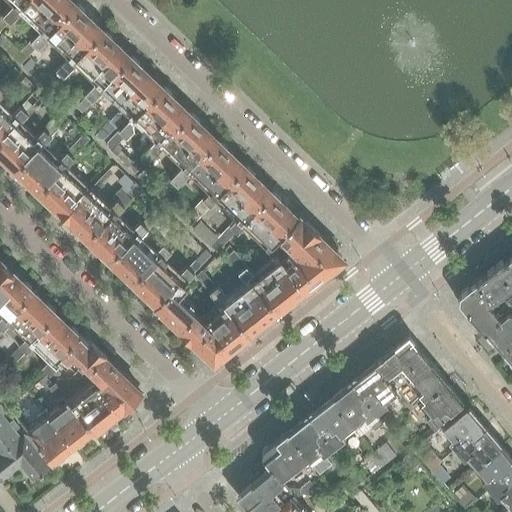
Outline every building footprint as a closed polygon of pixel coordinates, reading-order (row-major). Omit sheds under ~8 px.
[(4,18),(22,0),(15,0),(16,1),(1,15),(4,18)] [(32,43),(72,3),(68,0),(22,0),(4,18),(8,22),(22,7),(43,26),(29,40),(32,43)] [(58,72),(100,30),(84,14),(84,10),(78,5),(74,5),(72,3),(32,43),(35,46),(49,32),(71,53),(56,69),(58,72)] [(98,86),(127,56),(111,40),(111,36),(105,31),(101,31),(100,30),(58,72),(63,76),(75,63),(95,83),(98,86)] [(0,37),(0,44),(5,49),(11,43),(2,35),(0,37)] [(35,47),(28,41),(19,51),(11,43),(5,49),(19,63),(35,47)] [(130,116),(159,87),(138,66),(138,62),(132,57),(128,57),(127,56),(98,86),(95,83),(84,94),(86,95),(75,106),(80,110),(81,111),(102,90),(122,109),(120,112),(117,112),(108,120),(115,127),(128,114),(130,116)] [(30,58),(22,66),(27,71),(35,63),(30,58)] [(0,87),(17,70),(14,67),(0,81),(0,87)] [(17,70),(0,87),(0,133),(41,92),(37,88),(19,107),(17,105),(7,116),(0,108),(0,94),(21,73),(17,70)] [(62,76),(56,70),(43,84),(49,90),(62,76)] [(145,155),(187,113),(170,97),(170,93),(165,88),(161,88),(159,87),(130,116),(118,129),(123,134),(131,126),(130,122),(136,116),(157,136),(142,152),(145,155)] [(41,92),(0,133),(0,151),(14,165),(63,114),(60,111),(32,140),(17,125),(45,96),(41,92)] [(74,105),(77,101),(70,94),(61,103),(69,110),(74,105)] [(69,110),(68,111),(74,116),(80,110),(75,106),(74,105),(69,110)] [(173,181),(213,138),(198,123),(198,119),(192,114),(188,114),(187,113),(145,155),(148,159),(164,142),(185,162),(170,178),(173,181)] [(63,114),(14,165),(37,188),(87,136),(84,133),(55,162),(40,147),(59,128),(56,126),(65,116),(63,114)] [(106,138),(115,129),(107,122),(95,134),(99,138),(106,138)] [(107,142),(107,148),(110,151),(123,137),(116,132),(107,142)] [(87,136),(37,188),(59,209),(81,186),(62,168),(90,139),(87,136)] [(205,201),(240,164),(225,150),(225,146),(219,140),(215,140),(213,138),(173,181),(176,184),(191,168),(211,187),(201,197),(205,201)] [(120,151),(115,156),(121,161),(126,157),(120,151)] [(132,162),(127,167),(134,174),(148,159),(141,153),(132,162)] [(121,161),(127,167),(132,162),(126,157),(121,161)] [(232,228),(268,191),(252,176),(252,172),(246,166),(242,166),(240,164),(205,201),(209,205),(218,194),(240,215),(229,225),(232,228)] [(138,176),(142,180),(149,174),(144,169),(138,176)] [(142,180),(147,184),(153,178),(149,174),(142,180)] [(147,184),(151,189),(157,182),(153,178),(147,184)] [(162,186),(156,193),(162,199),(175,185),(169,179),(162,186)] [(81,186),(59,209),(87,236),(137,185),(134,182),(127,190),(122,185),(111,196),(116,200),(105,210),(81,186)] [(151,189),(156,193),(162,186),(157,182),(151,189)] [(137,185),(87,236),(109,258),(160,206),(158,205),(139,224),(136,221),(127,231),(113,217),(141,188),(137,185)] [(277,237),(295,217),(279,202),(279,198),(273,192),(270,192),(268,191),(232,228),(237,232),(247,222),(270,244),(277,237)] [(164,201),(183,219),(187,215),(179,208),(181,205),(170,195),(164,201)] [(196,205),(187,215),(183,219),(189,225),(208,205),(198,196),(193,202),(196,205)] [(109,258),(132,280),(155,257),(158,253),(162,257),(169,249),(162,242),(151,253),(136,239),(164,210),(160,206),(109,258)] [(295,217),(277,237),(293,253),(314,231),(297,215),(295,217)] [(194,229),(210,245),(218,238),(201,221),(194,229)] [(229,226),(218,238),(210,245),(217,251),(236,232),(229,226)] [(175,247),(182,239),(188,233),(181,227),(168,241),(175,247)] [(314,231),(293,253),(283,262),(279,258),(277,259),(300,289),(304,286),(307,287),(308,286),(338,262),(338,255),(314,231)] [(187,244),(193,238),(188,233),(182,239),(187,244)] [(197,253),(202,248),(193,238),(187,244),(197,253)] [(221,263),(233,250),(228,246),(216,259),(221,263)] [(155,257),(132,280),(155,303),(206,251),(205,250),(187,269),(186,267),(176,277),(160,262),(163,258),(162,257),(158,253),(155,257)] [(229,255),(273,310),(300,289),(277,259),(255,277),(234,250),(229,255)] [(206,251),(155,303),(163,310),(161,312),(193,343),(209,327),(203,320),(177,295),(185,286),(182,283),(210,254),(206,251)] [(211,289),(244,332),(273,310),(229,255),(226,258),(246,284),(226,300),(216,286),(211,289)] [(221,263),(216,259),(214,257),(210,262),(216,269),(221,263)] [(485,274),(475,282),(487,296),(490,294),(494,298),(497,296),(511,284),(511,273),(502,261),(500,259),(483,271),(485,274)] [(216,269),(210,262),(205,268),(211,274),(216,269)] [(0,321),(30,290),(7,268),(0,275),(0,306),(1,308),(0,309),(0,321)] [(196,276),(208,291),(215,285),(202,270),(196,276)] [(189,278),(183,283),(190,289),(195,284),(189,278)] [(490,294),(487,296),(475,282),(468,288),(466,285),(456,293),(455,300),(482,332),(499,318),(506,312),(510,312),(511,310),(511,303),(511,304),(510,302),(507,301),(503,304),(497,296),(494,298),(490,294)] [(193,343),(209,359),(218,359),(242,338),(240,335),(244,332),(211,289),(208,292),(220,307),(203,320),(209,327),(193,343)] [(0,321),(0,327),(20,347),(53,312),(30,290),(0,321)] [(44,369),(58,355),(79,333),(73,327),(67,327),(53,312),(20,347),(25,351),(35,341),(47,352),(37,363),(44,369)] [(506,312),(499,318),(482,332),(492,344),(494,342),(500,349),(511,339),(511,314),(510,312),(506,312)] [(79,333),(58,355),(65,361),(72,354),(103,385),(118,370),(79,333)] [(428,360),(413,342),(406,333),(371,362),(371,363),(373,361),(384,375),(384,376),(394,389),(428,360)] [(504,359),(511,367),(511,339),(500,349),(506,357),(504,359)] [(24,352),(19,347),(0,366),(0,373),(2,375),(24,352)] [(419,401),(423,407),(449,385),(428,360),(394,389),(410,409),(419,401)] [(384,376),(384,375),(373,361),(371,363),(352,379),(377,411),(387,403),(383,397),(394,389),(384,376)] [(52,365),(45,371),(49,376),(51,374),(57,375),(60,372),(52,365)] [(103,385),(99,389),(115,411),(122,406),(123,408),(134,396),(132,394),(137,389),(118,370),(103,385)] [(45,390),(52,384),(45,375),(38,380),(45,390)] [(377,411),(352,379),(330,397),(351,423),(359,433),(369,425),(372,428),(383,419),(382,418),(377,411)] [(90,431),(115,411),(99,389),(96,391),(87,380),(69,394),(59,381),(54,384),(90,431)] [(60,401),(45,413),(71,447),(90,431),(54,384),(50,388),(60,401)] [(449,385),(423,407),(427,412),(423,416),(431,426),(461,401),(449,385)] [(330,397),(308,414),(334,446),(345,437),(340,432),(351,423),(330,397)] [(452,451),(483,426),(465,405),(439,426),(449,437),(444,441),(452,451)] [(25,430),(52,463),(71,447),(45,413),(25,430)] [(394,420),(389,413),(382,418),(383,419),(388,425),(394,420)] [(334,446),(308,414),(287,430),(308,457),(308,458),(323,477),(332,470),(317,451),(319,449),(323,454),(334,446)] [(5,420),(0,424),(0,450),(5,447),(18,438),(13,431),(18,427),(12,420),(7,424),(5,420)] [(474,467),(499,445),(483,426),(452,451),(460,460),(464,456),(474,467)] [(262,457),(270,467),(278,478),(306,456),(308,458),(308,457),(287,430),(287,431),(286,430),(274,439),(279,446),(275,449),(275,447),(274,446),(272,445),(271,445),(269,444),(268,444),(266,444),(265,445),(264,446),(263,447),(262,448),(261,449),(261,451),(261,452),(261,454),(261,455),(262,457)] [(5,447),(19,465),(32,481),(49,467),(23,434),(18,438),(5,447)] [(374,451),(383,464),(394,455),(385,443),(374,451)] [(428,445),(418,453),(430,469),(438,463),(440,461),(428,445)] [(485,491),(511,468),(511,460),(499,445),(474,467),(482,477),(478,481),(485,491)] [(0,480),(19,465),(5,447),(0,450),(0,480)] [(418,463),(409,452),(402,458),(411,469),(418,463)] [(438,463),(430,469),(442,483),(449,477),(438,463)] [(281,482),(278,478),(270,467),(240,491),(240,498),(250,510),(251,510),(252,511),(264,511),(279,500),(289,492),(281,482)] [(507,507),(511,502),(511,468),(485,491),(493,500),(498,496),(507,507)] [(343,479),(344,479),(352,489),(361,482),(353,471),(343,479)] [(289,496),(268,511),(309,511),(302,503),(298,507),(292,500),(300,494),(333,497),(334,489),(315,487),(309,480),(299,489),(292,488),(289,496)] [(380,511),(361,488),(353,495),(367,511),(380,511)] [(475,498),(468,490),(456,501),(463,508),(475,498)] [(338,494),(325,505),(330,511),(344,501),(338,494)]
